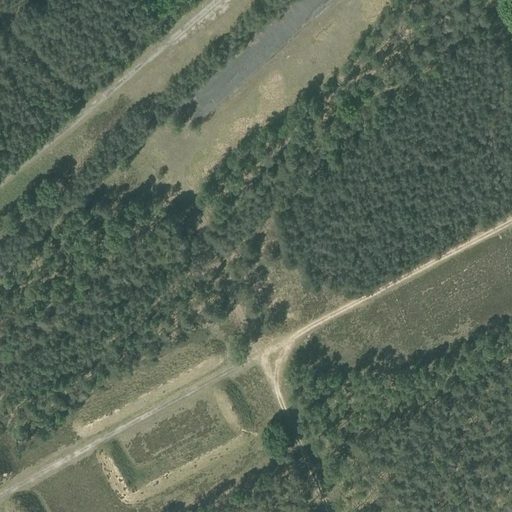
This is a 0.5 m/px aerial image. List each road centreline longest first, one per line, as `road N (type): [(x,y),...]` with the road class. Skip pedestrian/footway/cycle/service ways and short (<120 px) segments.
road 1 (track): [(0,492),(511,214)]
road 2 (track): [(328,511),(251,351)]
